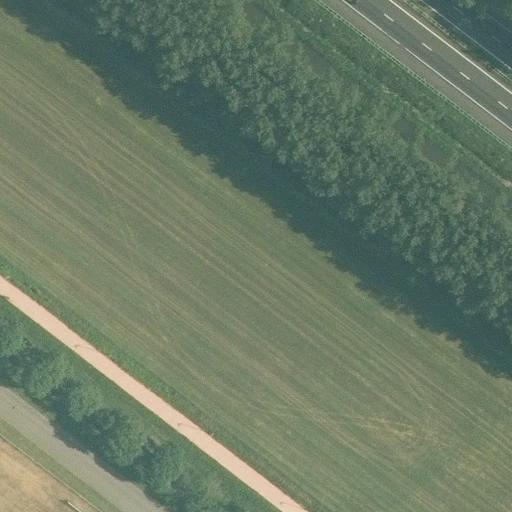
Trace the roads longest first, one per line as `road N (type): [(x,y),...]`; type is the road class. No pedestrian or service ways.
road 1 (motorway): [(359,0),(511,117)]
road 2 (tertiary): [(0,405),(140,511)]
